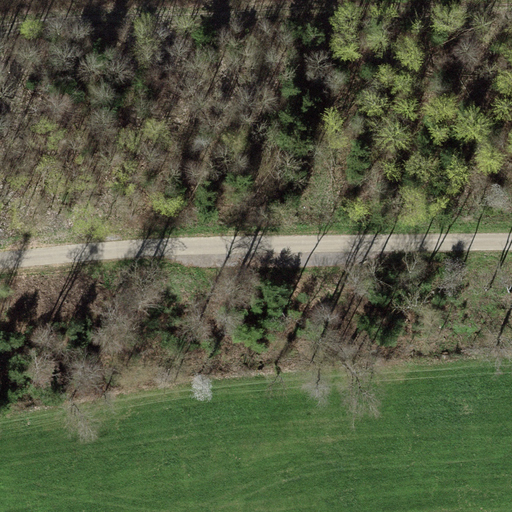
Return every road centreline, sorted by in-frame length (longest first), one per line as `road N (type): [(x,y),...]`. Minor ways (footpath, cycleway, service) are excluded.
road 1 (unclassified): [(511,240),(159,246),(0,260)]
road 2 (track): [(511,7),(337,8),(0,28)]
